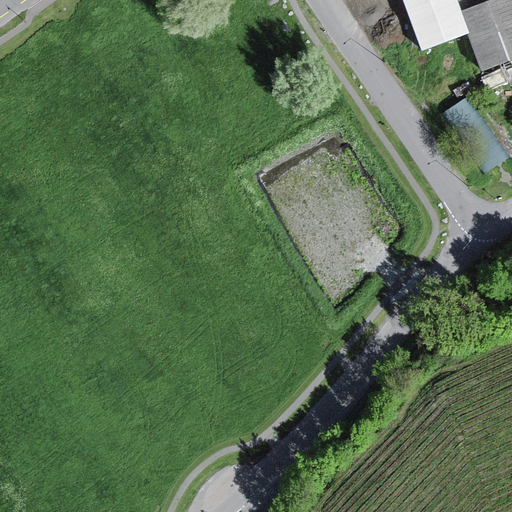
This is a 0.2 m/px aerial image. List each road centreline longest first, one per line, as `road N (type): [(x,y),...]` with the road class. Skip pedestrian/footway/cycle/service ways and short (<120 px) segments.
road 1 (residential): [(222,511),(462,249),(475,213)]
road 2 (residential): [(475,213),(326,0)]
